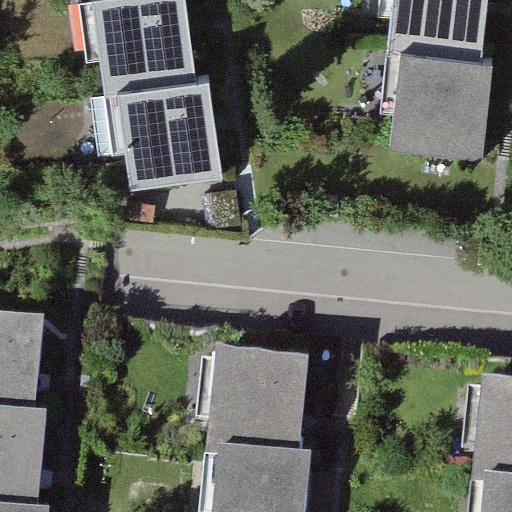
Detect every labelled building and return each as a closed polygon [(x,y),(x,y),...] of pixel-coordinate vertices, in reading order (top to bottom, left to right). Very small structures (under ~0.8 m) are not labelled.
[(177,0),(86,0),(103,86),(113,84),(132,186),(221,170),(203,71),(191,73),(177,0)] [(479,0),(389,0),(386,48),(398,49),(391,145),(481,151),(488,55),(476,55),(479,0)] [(44,331),(0,326),(0,511),(39,511),(50,419),(34,417),(44,331)] [(304,371),(202,361),(193,453),(208,454),(202,511),(305,511),(311,459),(295,457),(304,371)] [(511,511),(511,391),(467,387),(457,479),(473,481),(469,511),(511,511)]
